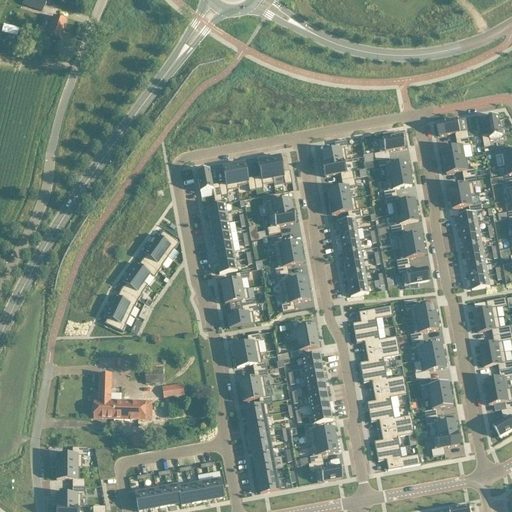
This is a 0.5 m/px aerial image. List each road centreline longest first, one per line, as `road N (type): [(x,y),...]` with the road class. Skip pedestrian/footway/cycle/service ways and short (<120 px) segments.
road 1 (residential): [(225,442),(222,379),(177,170),(184,159),(298,138)]
road 2 (residential): [(298,138),(325,309),(339,335),(356,415),(365,500)]
road 3 (residential): [(417,115),(481,479)]
road 4 (secondary): [(0,336),(73,204),(174,64)]
road 5 (unclassified): [(0,290),(43,203),(64,100),(104,0)]
road 6 (residential): [(511,23),(435,53),(373,53),(325,40)]
road 7 (residential): [(40,511),(34,437),(50,351)]
road 8 (residential): [(128,511),(122,477),(130,461),(225,442)]
road 9 (residential): [(298,138),(417,115)]
